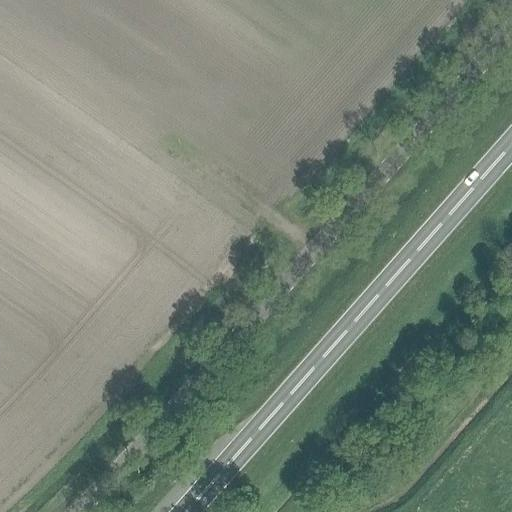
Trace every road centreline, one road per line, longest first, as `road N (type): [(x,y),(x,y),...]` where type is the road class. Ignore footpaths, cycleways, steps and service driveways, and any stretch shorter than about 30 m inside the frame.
road 1 (unclassified): [(73,511),(262,312),(511,26)]
road 2 (trunk): [(184,511),(511,141)]
